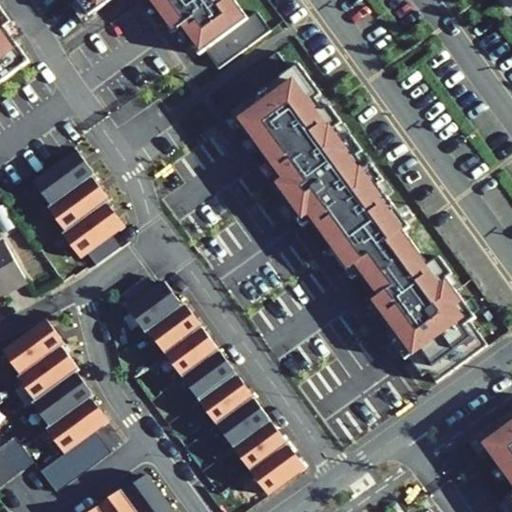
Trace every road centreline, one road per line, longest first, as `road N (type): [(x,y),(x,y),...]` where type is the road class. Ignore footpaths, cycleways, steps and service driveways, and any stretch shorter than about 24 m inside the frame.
road 1 (residential): [(339,475),(161,242)]
road 2 (residential): [(161,242),(132,172),(14,0)]
road 3 (residential): [(197,511),(98,360),(83,289)]
road 4 (residential): [(511,354),(339,475)]
